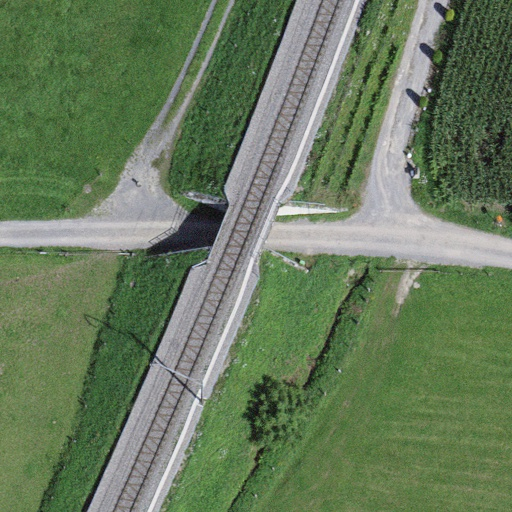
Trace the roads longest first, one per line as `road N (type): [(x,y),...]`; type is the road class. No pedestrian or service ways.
road 1 (track): [(132,232),(381,233),(511,262)]
road 2 (track): [(219,0),(132,232)]
road 3 (track): [(0,245),(132,232)]
